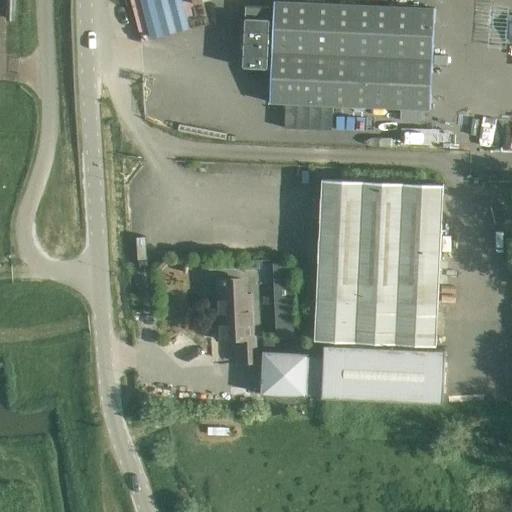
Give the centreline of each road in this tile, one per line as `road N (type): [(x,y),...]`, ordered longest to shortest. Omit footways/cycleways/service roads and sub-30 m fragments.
road 1 (unclassified): [(98,276),(46,270),(21,239),(49,116),(44,0)]
road 2 (unclassified): [(98,276),(85,0)]
road 3 (unclassified): [(147,511),(112,421),(98,276)]
